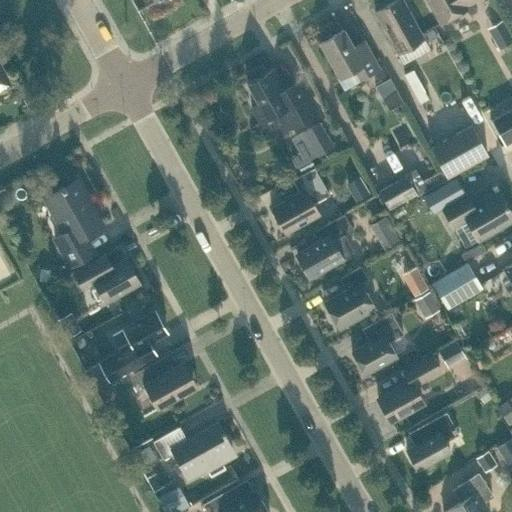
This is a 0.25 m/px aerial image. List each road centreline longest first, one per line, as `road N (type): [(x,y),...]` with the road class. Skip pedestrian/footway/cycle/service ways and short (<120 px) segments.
road 1 (residential): [(366,511),(125,90)]
road 2 (residential): [(125,90),(285,0)]
road 3 (residential): [(0,158),(125,90)]
